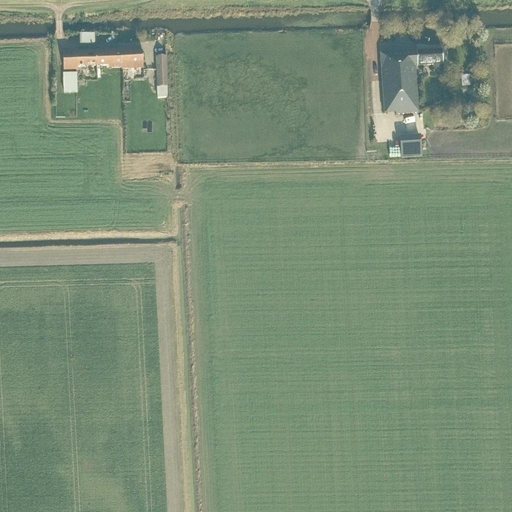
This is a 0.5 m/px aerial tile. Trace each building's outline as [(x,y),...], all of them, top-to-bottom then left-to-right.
[(94,45),(94,35),(79,35),(79,45),(94,45)] [(129,53),(129,50),(95,52),(95,67),(107,67),(107,69),(121,69),(121,70),(142,69),(141,52),(129,53)] [(418,115),(415,67),(442,65),(441,51),(416,53),(416,52),(379,54),(383,115),(394,115),(394,116),(418,115)] [(77,68),(95,67),(95,52),(62,53),(62,70),(77,70),(77,68)] [(167,88),(166,57),(155,57),(156,88),(167,88)] [(76,93),(76,74),(63,74),(64,94),(76,93)] [(471,75),(462,76),(463,87),(472,86),(471,75)] [(167,99),(166,88),(156,88),(156,100),(167,99)] [(401,161),(421,160),(420,141),(400,142),(401,161)]
